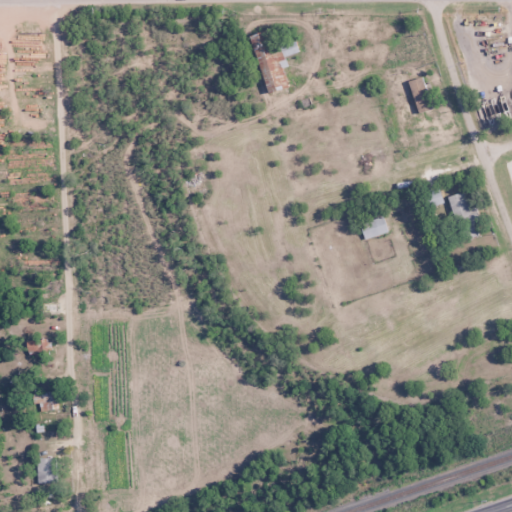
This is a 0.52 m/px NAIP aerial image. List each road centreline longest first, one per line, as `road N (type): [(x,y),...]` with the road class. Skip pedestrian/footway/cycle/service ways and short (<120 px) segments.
road 1 (residential): [(57,0),(79,511)]
road 2 (residential): [(511,226),(435,0)]
